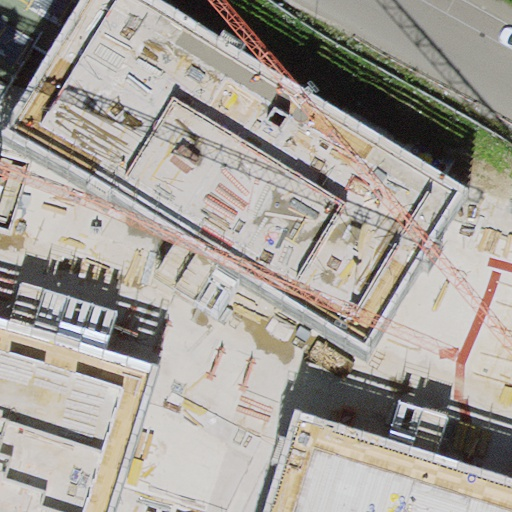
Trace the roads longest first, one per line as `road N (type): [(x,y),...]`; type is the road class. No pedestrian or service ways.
road 1 (unknown): [(183,511),(277,310),(313,262),(390,237),(511,293)]
road 2 (tertiary): [(511,84),(359,0)]
